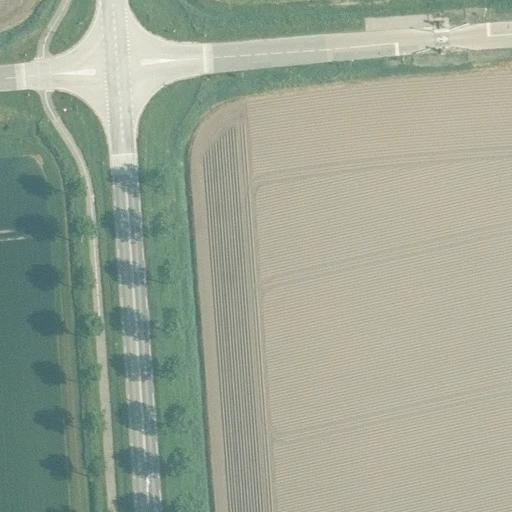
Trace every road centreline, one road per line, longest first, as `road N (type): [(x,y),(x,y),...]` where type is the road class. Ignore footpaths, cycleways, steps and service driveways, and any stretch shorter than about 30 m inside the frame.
road 1 (secondary): [(147,511),(114,65)]
road 2 (unclassified): [(114,65),(511,32)]
